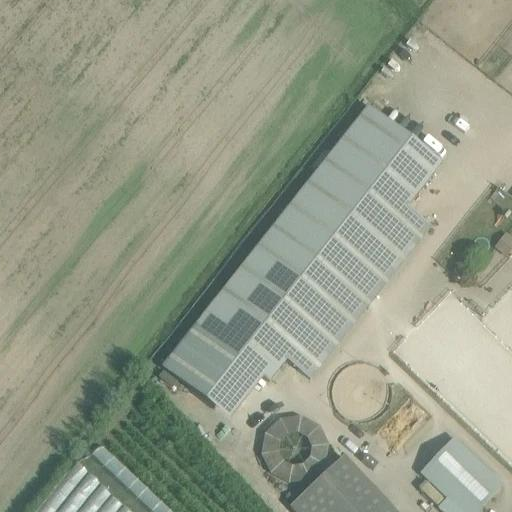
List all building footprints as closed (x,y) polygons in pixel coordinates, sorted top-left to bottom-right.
[(442,166),(369,108),(196,326),(269,384),(286,362),(310,381),(431,228),(407,209),(442,166)] [(504,256),(511,246),(511,239),(505,234),(493,248),(504,256)] [(334,447),(293,408),(251,453),(297,497),(313,480),(308,475),(334,447)] [(419,473),(447,500),(443,504),(451,511),(475,511),(501,485),(452,438),(419,473)] [(293,511),(391,511),(343,459),(290,508),(293,511)]
